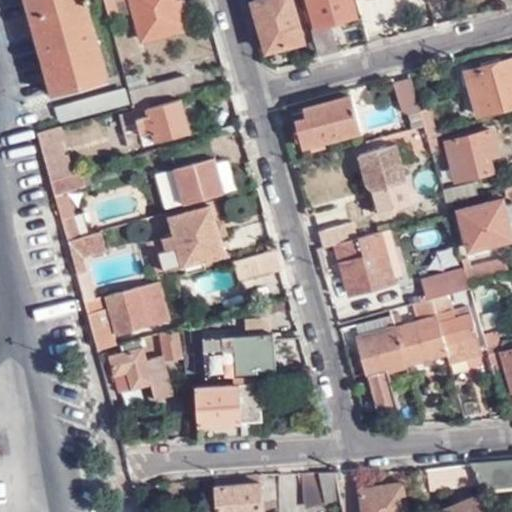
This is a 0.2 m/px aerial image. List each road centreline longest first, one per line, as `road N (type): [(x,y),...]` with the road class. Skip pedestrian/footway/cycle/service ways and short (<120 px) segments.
road 1 (residential): [(258,100),(355,454)]
road 2 (residential): [(58,483),(355,454)]
road 3 (residential): [(511,31),(258,100)]
road 4 (residential): [(355,454),(511,440)]
